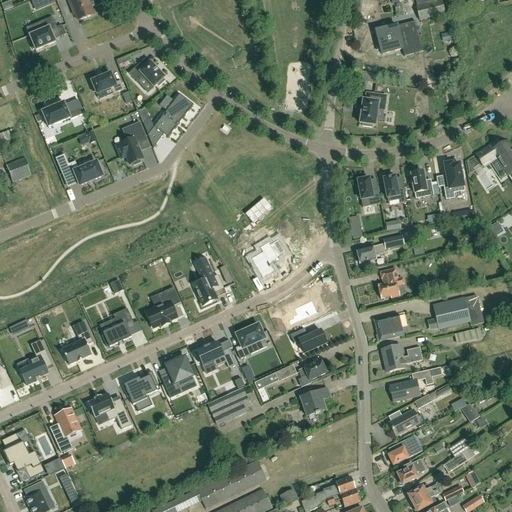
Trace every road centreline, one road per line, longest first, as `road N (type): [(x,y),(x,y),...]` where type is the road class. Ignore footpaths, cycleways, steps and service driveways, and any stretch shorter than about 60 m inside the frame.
road 1 (residential): [(330,247),(282,289),(0,417)]
road 2 (residential): [(386,511),(368,477),(362,337),(330,247)]
road 3 (residential): [(219,95),(162,168),(0,236)]
road 4 (residential): [(505,102),(431,145),(390,155),(326,151)]
road 5 (residential): [(152,30),(0,92)]
road 6 (residential): [(326,151),(345,0)]
road 7 (residential): [(326,151),(264,127),(219,95)]
